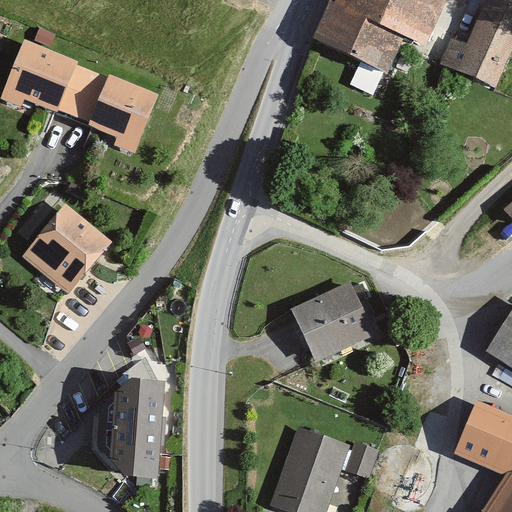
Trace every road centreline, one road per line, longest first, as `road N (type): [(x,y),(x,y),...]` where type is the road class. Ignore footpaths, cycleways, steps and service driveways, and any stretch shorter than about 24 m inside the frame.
road 1 (tertiary): [(311,0),(216,302),(203,511)]
road 2 (tertiary): [(302,0),(263,49),(163,268),(62,381)]
road 3 (unknown): [(394,271),(440,251),(511,185)]
